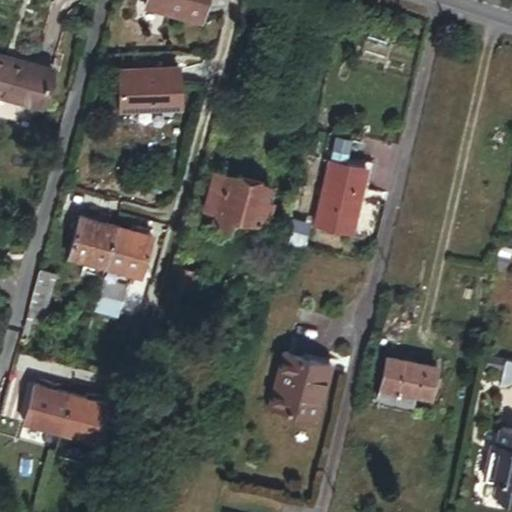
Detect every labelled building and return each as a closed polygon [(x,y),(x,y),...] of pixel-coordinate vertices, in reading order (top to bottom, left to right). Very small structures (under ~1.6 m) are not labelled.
[(142,0),(139,10),(196,26),(203,0),(142,0)] [(0,39),(0,45),(55,61),(57,56),(0,39)] [(55,61),(0,45),(0,88),(44,101),(55,61)] [(114,92),(118,132),(175,127),(171,86),(114,92)] [(339,130),(317,221),(354,229),(364,185),(369,166),(375,165),(376,160),(350,154),(355,134),(339,130)] [(220,197),(228,164),(220,161),(211,194),(220,197)] [(261,219),(272,175),(228,164),(220,197),(211,194),(207,210),(218,213),(214,229),(231,233),(236,213),(261,219)] [(364,185),(370,186),(375,165),(369,166),(364,185)] [(107,263),(118,224),(81,214),(70,253),(107,263)] [(154,234),(118,224),(107,263),(143,273),(154,234)] [(178,265),(169,300),(189,306),(200,271),(178,265)] [(58,272),(40,267),(30,304),(42,307),(48,309),(58,272)] [(104,276),(100,290),(125,298),(130,283),(104,276)] [(42,307),(30,304),(27,315),(34,317),(39,319),(42,307)] [(34,317),(27,315),(21,339),(28,341),(34,317)] [(409,348),(399,391),(448,401),(457,358),(409,348)] [(511,376),(511,357),(501,358),(501,376),(511,376)] [(26,423),(61,433),(72,391),(37,382),(26,423)] [(265,382),(251,439),(308,453),(323,396),(265,382)] [(72,391),(61,433),(97,442),(108,401),(72,391)] [(511,428),(499,426),(496,443),(491,442),(484,480),(497,483),(494,496),(495,497),(501,504),(511,506),(511,428)] [(115,454),(100,451),(98,460),(114,463),(115,454)]
